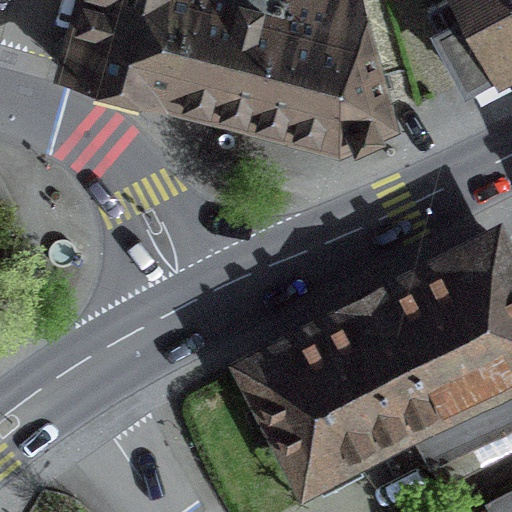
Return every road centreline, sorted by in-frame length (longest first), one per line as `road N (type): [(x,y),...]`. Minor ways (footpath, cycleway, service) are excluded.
road 1 (primary): [(189,302),(511,154)]
road 2 (residential): [(8,102),(63,120),(107,158),(189,302)]
road 3 (residential): [(170,511),(67,374)]
road 4 (primary): [(189,302),(67,374)]
